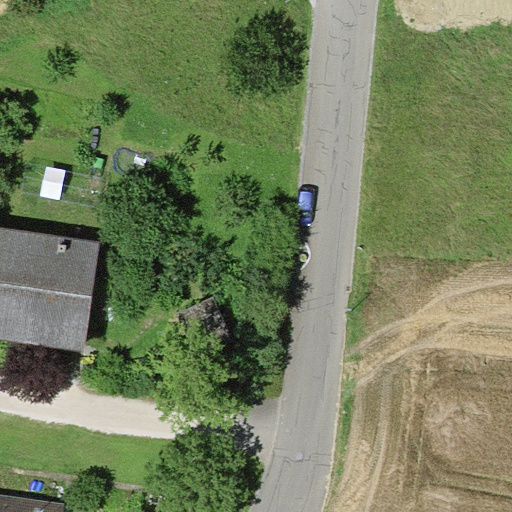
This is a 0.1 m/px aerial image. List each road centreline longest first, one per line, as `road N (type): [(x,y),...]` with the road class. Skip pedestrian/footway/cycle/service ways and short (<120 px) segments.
road 1 (residential): [(316,454),(359,0)]
road 2 (residential): [(0,396),(316,454)]
